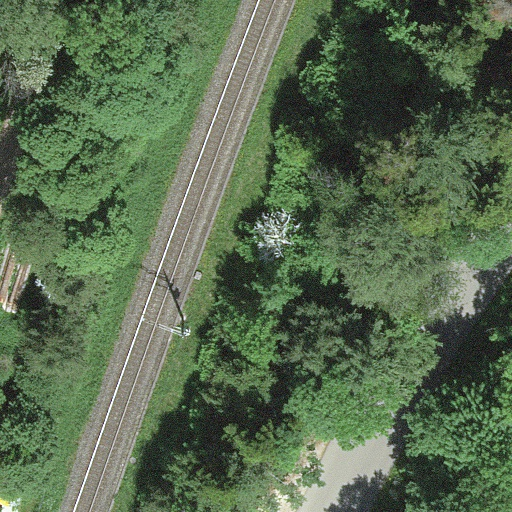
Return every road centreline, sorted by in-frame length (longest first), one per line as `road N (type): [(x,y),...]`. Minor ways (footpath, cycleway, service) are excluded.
road 1 (tertiary): [(511,237),(435,339),(347,511)]
road 2 (track): [(0,127),(48,0)]
